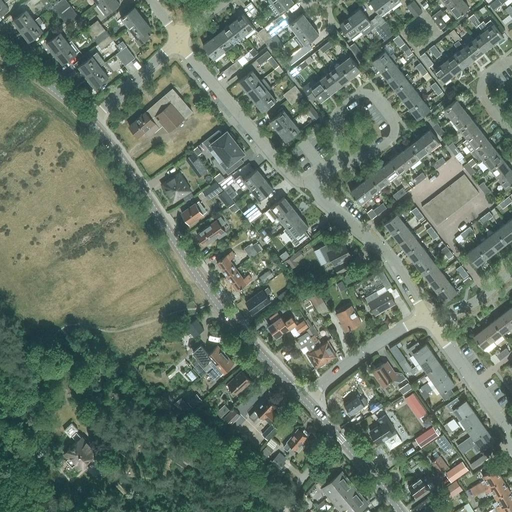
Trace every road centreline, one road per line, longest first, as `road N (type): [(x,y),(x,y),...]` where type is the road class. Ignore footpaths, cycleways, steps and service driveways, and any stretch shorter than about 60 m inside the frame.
road 1 (tertiary): [(303,399),(214,302),(89,122)]
road 2 (residential): [(312,184),(294,180),(179,40)]
road 3 (residential): [(429,321),(388,256),(320,200),(312,184)]
road 4 (residential): [(303,399),(406,326),(429,321)]
road 5 (residential): [(511,431),(429,321)]
road 6 (residential): [(394,126),(373,95),(357,95),(332,124),(337,161)]
road 7 (residential): [(89,122),(179,40)]
